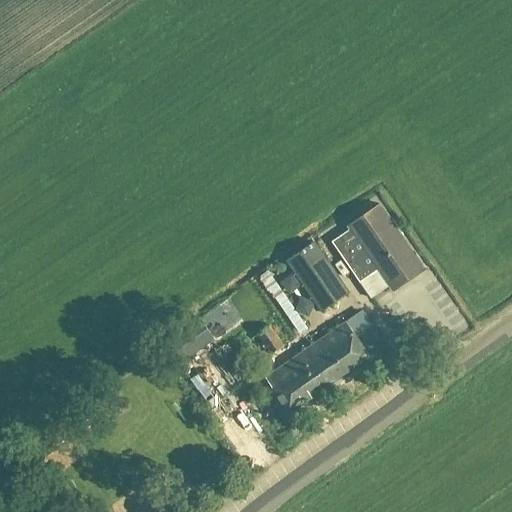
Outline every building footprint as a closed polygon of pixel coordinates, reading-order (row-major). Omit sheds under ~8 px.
[(392,290),(423,269),(379,205),(347,227),(349,230),(331,243),(359,283),(378,270),(392,290)] [(316,242),(290,260),(324,310),(350,291),(316,242)] [(349,321),(346,323),(366,353),(383,341),(362,312),(359,314),(349,321)] [(164,344),(177,361),(211,337),(199,319),(164,344)] [(322,390),(328,385),(369,356),(366,353),(346,323),(345,322),(304,351),(297,356),(279,368),(264,379),(288,413),(322,390)] [(269,355),(283,346),(269,326),(256,335),(269,355)]
